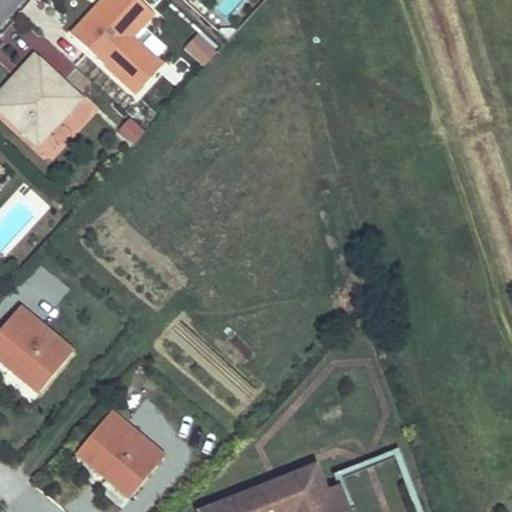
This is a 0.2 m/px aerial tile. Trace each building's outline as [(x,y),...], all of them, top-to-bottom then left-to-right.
[(157,13),(142,0),(105,0),(104,2),(109,6),(91,26),(86,22),(74,34),(108,65),(139,94),(167,64),(136,36),(157,13)] [(104,2),(86,22),(91,26),(109,6),(104,2)] [(222,26),(220,29),(230,38),(239,29),(235,26),(222,26)] [(198,69),(215,55),(199,35),(182,48),(198,69)] [(27,74),(0,104),(0,108),(40,145),(83,97),(35,55),(22,69),(27,74)] [(0,93),(0,104),(27,74),(22,69),(0,93)] [(19,306),(0,328),(0,379),(30,405),(74,353),(19,306)] [(111,412),(76,455),(101,475),(103,472),(109,476),(105,479),(130,499),(165,457),(111,412)] [(350,511),(341,488),(328,493),(318,467),(202,511),(201,511),(350,511)]
